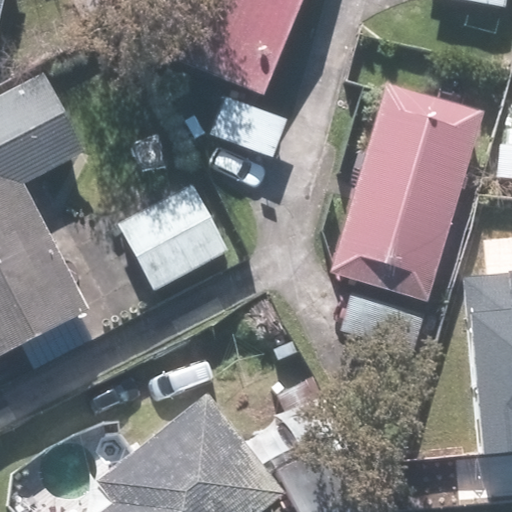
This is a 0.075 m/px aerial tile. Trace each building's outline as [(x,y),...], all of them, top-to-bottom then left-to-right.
[(305,0),(185,0),(169,43),(274,82),(305,0)] [(432,0),(433,0),(503,12),(505,0),(432,0)] [(0,356),(88,308),(21,188),(87,151),(45,77),(0,101),(0,356)] [(382,84),(332,274),(430,300),(480,110),(382,84)] [(287,116),(220,98),(208,142),(276,159),(287,116)] [(194,184),(118,227),(157,294),(232,251),(194,184)] [(511,270),(464,275),(483,455),(511,451),(511,270)] [(112,504),(100,511),(262,511),(286,494),(208,393),(94,481),(112,504)]
